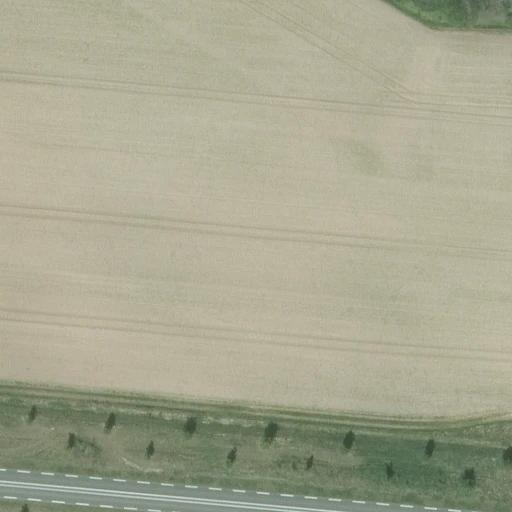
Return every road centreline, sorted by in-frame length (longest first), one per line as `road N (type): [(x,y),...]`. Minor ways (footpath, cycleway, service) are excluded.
road 1 (track): [(0,387),(380,423),(511,417)]
road 2 (secondary): [(302,511),(0,484)]
